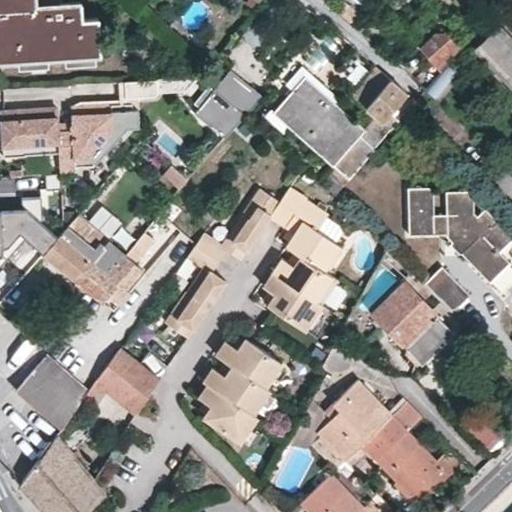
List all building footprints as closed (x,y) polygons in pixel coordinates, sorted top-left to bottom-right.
[(0,0),(0,58),(100,53),(98,16),(81,17),(81,1),(36,4),(35,0),(0,0)] [(511,34),(500,22),(475,45),(511,83),(511,34)] [(227,64),(260,82),(269,66),(253,57),(265,36),(249,26),(227,64)] [(424,43),(442,64),(462,41),(449,27),(440,28),(424,43)] [(301,78),(331,105),(335,101),(338,97),(302,64),(287,80),(293,86),(301,78)] [(388,79),(373,66),(349,96),(363,107),(366,104),(388,79)] [(214,89),(235,108),(253,88),(231,70),(214,89)] [(394,123),(398,117),(390,109),(406,92),(396,83),(389,77),(388,79),(366,104),(381,119),(385,115),(394,123)] [(345,182),(375,146),(360,132),(364,127),(335,101),(331,105),(301,78),(293,86),(273,108),(287,122),(341,171),(337,174),(345,182)] [(157,79),(126,80),(127,97),(155,95),(158,92),(157,79)] [(126,80),(119,81),(120,103),(127,102),(127,97),(126,80)] [(235,108),(245,116),(262,97),(253,88),(235,108)] [(224,138),(245,116),(235,108),(214,89),(194,112),(224,138)] [(56,106),(0,108),(0,114),(2,155),(24,153),(24,154),(59,151),(60,163),(74,162),(74,165),(93,164),(132,119),(131,102),(127,102),(120,103),(72,105),(73,129),(57,130),(56,106)] [(287,122),(273,108),(270,106),(265,112),(282,128),(287,122)] [(259,130),(248,120),(241,127),(253,137),(259,130)] [(164,129),(155,142),(173,155),(182,142),(164,129)] [(265,147),(270,140),(261,131),(255,138),(265,147)] [(4,174),(5,182),(60,179),(59,170),(4,174)] [(342,186),(328,175),(319,185),(333,198),(342,186)] [(61,187),(60,179),(5,182),(1,183),(3,226),(36,224),(36,211),(51,210),(51,187),(61,187)] [(280,202),(256,186),(218,243),(204,233),(196,245),(187,258),(201,267),(165,321),(187,336),(189,338),(223,288),(214,282),(219,275),(212,271),(227,249),(236,255),(239,251),(245,254),(272,215),(280,202)] [(343,247),(306,221),(309,217),(300,210),(308,199),(291,186),(280,202),(272,215),(290,227),(297,232),(291,240),(287,245),(296,251),(302,255),(295,265),(289,261),(283,257),(264,285),(270,289),(276,293),(272,300),(269,305),(306,330),(341,281),(326,271),(343,247)] [(499,250),(511,237),(511,234),(485,207),(475,216),(470,213),(471,191),(444,191),(443,215),(431,214),(431,188),(406,188),(406,234),(442,235),(442,242),(458,241),(458,249),(488,278),(508,259),(499,250)] [(126,252),(77,213),(43,251),(75,278),(91,259),(109,273),(126,252)] [(297,232),(290,227),(288,232),(285,236),(291,240),(297,232)] [(154,239),(144,230),(134,243),(143,253),(154,239)] [(0,270),(18,270),(17,253),(1,254),(1,241),(0,241),(0,270)] [(135,263),(143,253),(134,243),(126,252),(109,273),(91,259),(75,278),(102,301),(108,293),(121,304),(130,293),(126,289),(143,268),(135,263)] [(386,247),(381,256),(404,279),(411,272),(386,247)] [(245,254),(239,251),(236,255),(241,259),(243,256),(245,254)] [(302,255),(296,251),(292,256),(289,261),(295,265),(302,255)] [(404,279),(381,256),(375,268),(396,286),(404,279)] [(439,266),(422,283),(444,305),(451,312),(468,293),(439,266)] [(227,281),(219,275),(214,282),(223,288),(225,284),(227,281)] [(432,308),(404,279),(396,286),(372,310),(423,363),(454,332),(436,312),(432,308)] [(276,293),(270,289),(268,292),(266,296),(272,300),(276,293)] [(451,312),(444,305),(436,312),(454,332),(462,323),(451,312)] [(282,359),(244,333),(242,337),(236,345),(231,341),(224,337),(215,351),(225,358),(231,362),(224,372),(218,368),(211,364),(202,378),(206,381),(197,394),(203,398),(210,403),(205,411),(204,412),(203,414),(240,439),(258,413),(253,410),(270,386),(266,383),(282,359)] [(242,337),(236,333),(234,337),(231,341),(236,345),(242,337)] [(333,343),(321,365),(328,370),(334,374),(348,370),(356,355),(333,343)] [(104,368),(95,380),(136,416),(149,396),(161,379),(139,362),(119,347),(104,368)] [(82,397),(88,390),(51,358),(48,361),(44,357),(16,389),(61,428),(71,413),(82,397)] [(231,362),(225,358),(222,362),(218,368),(224,372),(231,362)] [(344,457),(390,412),(357,376),(331,401),(338,408),(331,415),(317,428),(320,431),(344,457)] [(108,391),(95,380),(94,381),(88,390),(82,397),(95,406),(108,391)] [(437,485),(454,469),(461,462),(446,446),(438,453),(434,457),(420,443),(406,428),(423,413),(406,396),(390,412),(344,457),(366,478),(382,463),(414,496),(430,479),(437,485)] [(488,450),(505,433),(468,397),(452,413),(488,450)] [(210,403),(203,398),(200,403),(197,406),(205,411),(210,403)] [(338,408),(331,401),(325,408),(331,415),(338,408)] [(82,511),(106,490),(95,477),(58,431),(20,483),(42,507),(46,511),(82,511)] [(344,457),(320,431),(311,439),(336,465),(341,459),(344,457)] [(358,477),(341,459),(336,465),(331,469),(348,487),(358,477)] [(348,487),(331,469),(301,499),(313,511),(385,511),(378,504),(370,511),(348,487)] [(260,491),(279,511),(287,511),(295,505),(284,495),(279,499),(264,485),(261,489),(260,491)]
